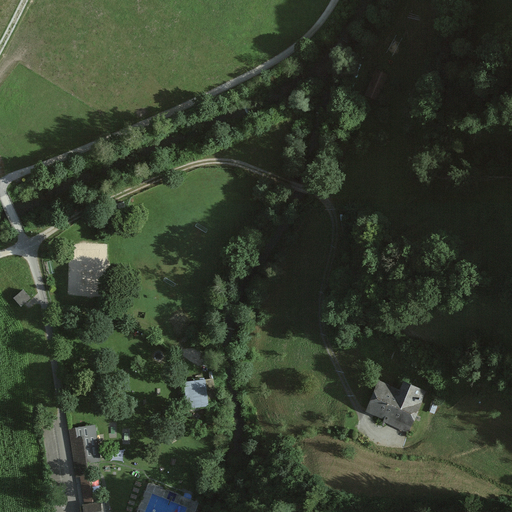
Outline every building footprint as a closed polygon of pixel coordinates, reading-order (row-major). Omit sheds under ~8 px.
[(387,77),(376,73),(366,95),(377,100),(387,77)] [(31,299),(23,290),(13,299),(21,309),(31,299)] [(186,379),(187,407),(210,406),(208,379),(186,379)] [(401,393),(379,383),(366,412),(408,431),(424,393),(405,384),(401,393)] [(95,428),(71,431),(83,511),(100,511),(99,502),(92,504),(86,464),(100,462),(95,428)]
